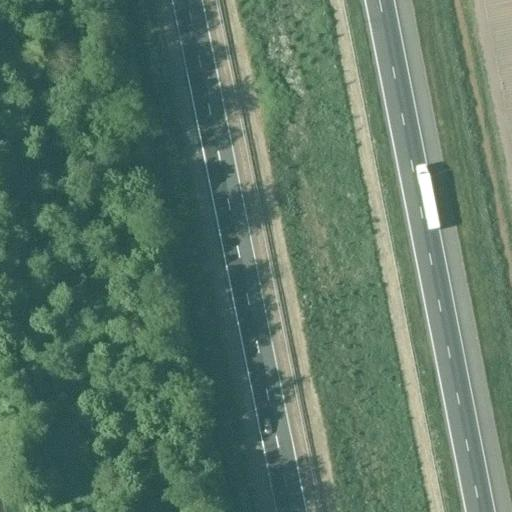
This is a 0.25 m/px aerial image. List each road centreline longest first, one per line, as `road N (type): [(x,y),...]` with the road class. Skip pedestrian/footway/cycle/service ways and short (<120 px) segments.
road 1 (motorway): [(186,0),(290,511)]
road 2 (motorway): [(479,511),(378,0)]
